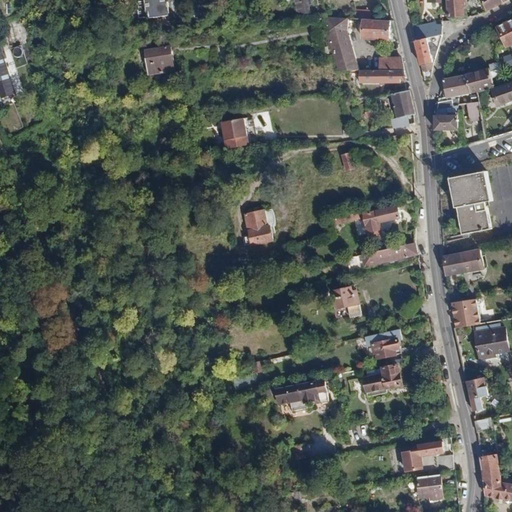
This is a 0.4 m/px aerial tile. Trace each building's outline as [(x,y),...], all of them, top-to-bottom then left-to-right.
[(163,0),(162,0),(161,0),(160,0),(151,0),(151,2),(149,2),(151,20),(166,18),(163,0)] [(303,13),(300,0),(294,0),(297,14),(303,13)] [(308,0),(300,0),(303,13),(310,12),(308,0)] [(462,6),(467,5),(466,0),(446,0),(447,18),(462,17),(462,6)] [(502,3),(499,0),(480,0),(486,11),(502,3)] [(338,10),(322,9),(324,19),(327,20),(338,18),(338,10)] [(358,70),(348,35),(348,19),(338,18),(327,20),(328,35),(339,70),(358,70)] [(389,20),(362,19),(360,39),(388,41),(389,20)] [(511,45),(511,19),(495,27),(506,48),(511,45)] [(412,26),(415,41),(426,38),(441,34),(441,21),(412,26)] [(426,38),(415,41),(421,64),(433,62),(440,38),(441,34),(426,38)] [(21,45),(9,49),(17,69),(27,64),(21,45)] [(0,47),(0,46),(0,98),(16,94),(0,47)] [(170,46),(162,47),(165,73),(173,72),(170,46)] [(165,73),(162,47),(146,49),(149,75),(165,73)] [(511,57),(511,55),(503,57),(505,65),(511,62),(511,57)] [(379,57),(379,70),(403,70),(401,56),(379,57)] [(489,68),(464,74),(468,93),(491,87),(493,86),(489,68)] [(405,82),(403,70),(379,70),(360,70),(360,84),(405,82)] [(468,93),(464,74),(442,79),(446,97),(468,93)] [(511,91),(505,92),(503,86),(493,86),(491,87),(497,107),(511,103),(511,91)] [(378,87),(364,90),(366,98),(380,95),(378,87)] [(415,114),(409,90),(391,95),(397,118),(408,116),(415,114)] [(437,102),(436,112),(453,112),(453,100),(437,102)] [(477,101),(465,103),(468,120),(480,118),(477,101)] [(457,115),(433,116),(433,130),(458,131),(457,115)] [(397,118),(391,120),(392,128),(410,125),(408,116),(397,118)] [(249,145),(245,118),(223,121),(227,148),(249,145)] [(350,152),(340,154),(342,169),(351,167),(350,161),(351,161),(350,152)] [(491,228),(485,202),(491,201),(484,171),(448,179),(455,208),(456,208),(461,234),(491,228)] [(266,205),(240,210),(246,240),(268,235),(265,221),(268,220),(266,205)] [(398,207),(375,211),(378,222),(400,218),(398,207)] [(344,222),(363,218),(367,234),(380,231),(378,222),(375,211),(362,214),(362,210),(342,214),(344,222)] [(397,246),(416,242),(414,230),(395,233),(397,246)] [(397,246),(360,254),(363,268),(417,255),(416,242),(397,246)] [(487,266),(485,256),(481,257),(480,250),(456,255),(460,275),(484,269),(483,267),(487,266)] [(460,275),(456,255),(443,258),(447,277),(460,275)] [(347,287),(331,291),(335,308),(345,307),(355,305),(353,293),(348,294),(347,287)] [(477,299),(450,303),(455,328),(481,324),(477,299)] [(357,315),(355,305),(345,307),(347,317),(357,315)] [(505,327),(475,334),(481,360),(491,357),(490,354),(510,349),(505,327)] [(398,340),(398,341),(403,340),(401,329),(364,336),(366,347),(371,346),(371,345),(375,344),(375,341),(388,339),(388,341),(398,340)] [(371,346),(373,360),(396,355),(395,348),(400,348),(398,341),(398,340),(388,341),(388,339),(375,341),(375,344),(371,345),(371,346)] [(435,346),(421,347),(422,355),(436,354),(435,346)] [(478,364),(464,367),(465,377),(480,375),(478,364)] [(364,394),(402,386),(398,366),(381,369),(382,375),(361,379),(364,394)] [(484,378),(467,381),(470,399),(481,397),(487,395),(484,378)] [(318,382),(288,388),(290,398),(295,397),(296,405),(312,401),(311,394),(320,392),(318,382)] [(481,397),(470,399),(472,411),(483,410),(481,397)] [(491,417),(475,421),(478,432),(494,429),(491,417)] [(443,441),(400,447),(404,472),(423,469),(422,456),(444,453),(443,441)] [(505,457),(502,441),(496,442),(498,454),(499,458),(505,457)] [(483,469),(499,467),(499,458),(498,454),(481,457),(483,469)] [(453,455),(436,456),(437,470),(454,469),(453,455)] [(483,469),(484,480),(501,483),(499,467),(483,469)] [(440,475),(418,478),(421,499),(443,497),(440,475)] [(511,483),(509,483),(510,479),(506,479),(506,483),(501,483),(484,480),(485,497),(511,501),(511,483)]
